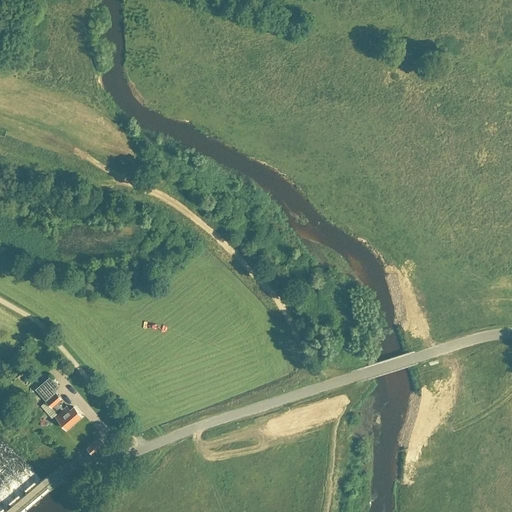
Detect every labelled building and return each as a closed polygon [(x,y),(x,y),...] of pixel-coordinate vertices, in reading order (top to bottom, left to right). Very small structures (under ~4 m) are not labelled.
[(46,401),(56,393),(53,389),(57,386),(50,379),(37,391),(46,401)] [(69,385),(66,388),(72,395),(75,391),(69,385)] [(52,409),(53,408),(58,414),(56,416),(59,420),(67,429),(81,416),(74,408),(70,411),(66,407),(64,409),(58,403),(61,400),(56,394),(46,402),(52,409)] [(33,409),(27,402),(21,408),(27,414),(33,409)] [(105,444),(99,438),(87,448),(93,455),(105,444)]
